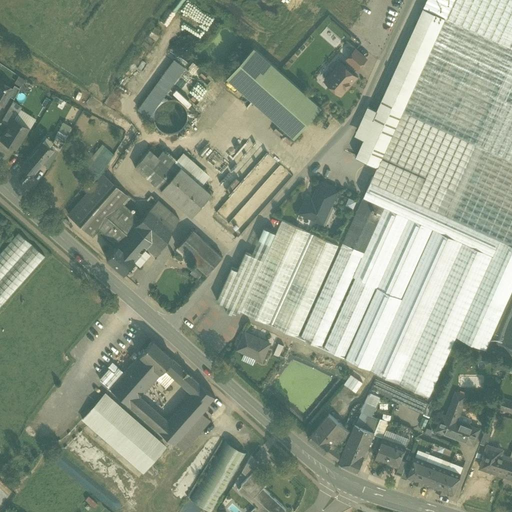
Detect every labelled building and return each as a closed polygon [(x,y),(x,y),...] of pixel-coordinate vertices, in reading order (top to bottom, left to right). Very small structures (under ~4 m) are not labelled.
[(511,0),(426,0),(373,120),(363,116),(355,135),(364,139),(355,157),(377,167),(341,247),(282,220),(276,233),(264,227),(252,255),(246,252),(238,270),(232,267),(217,301),(430,396),(456,337),(486,350),(511,290),(511,0)] [(168,31),(160,25),(146,44),(157,52),(168,37),(166,35),(168,31)] [(227,77),(294,138),(321,108),(254,47),(227,77)] [(347,59),(358,69),(366,59),(355,49),(347,59)] [(325,81),(340,94),(356,76),(341,63),(325,81)] [(15,83),(20,86),(24,80),(19,76),(15,83)] [(0,103),(3,105),(8,96),(13,88),(12,88),(8,85),(4,86),(0,84),(0,103)] [(13,88),(8,96),(13,99),(19,88),(13,85),(12,88),(13,88)] [(170,99),(165,100),(160,102),(156,106),(154,110),(152,115),(153,120),(155,125),(158,129),(162,132),(167,133),(172,133),(177,132),(181,129),(184,125),(186,121),(187,116),(186,111),(183,106),(179,103),(175,100),(170,99)] [(13,119),(14,119),(18,112),(9,106),(1,122),(8,126),(13,119)] [(0,139),(15,148),(26,130),(20,126),(21,124),(14,119),(13,119),(8,126),(0,139)] [(46,158),(51,161),(64,140),(61,138),(64,133),(59,130),(55,138),(53,137),(52,140),(53,141),(51,144),(52,144),(51,149),(46,157),(46,158)] [(42,140),(20,166),(31,176),(42,163),(38,159),(48,146),(44,143),(42,140)] [(248,171),(266,153),(256,142),(237,160),(248,171)] [(101,143),(92,156),(98,161),(108,147),(101,143)] [(51,149),(48,146),(38,159),(42,163),(46,158),(46,157),(51,149)] [(133,167),(190,216),(210,194),(201,185),(174,162),(162,152),(157,158),(148,150),(133,167)] [(267,151),(215,212),(241,233),(292,172),(267,151)] [(209,176),(182,152),(174,162),(201,185),(209,176)] [(91,168),(86,164),(79,171),(84,176),(91,168)] [(119,202),(121,203),(126,196),(103,175),(68,215),(91,235),(97,229),(96,228),(119,202)] [(300,212),(320,221),(324,213),(326,214),(331,203),(337,191),(319,184),(312,200),(310,205),(305,202),(300,212)] [(157,200),(140,219),(116,246),(133,261),(143,249),(146,247),(156,257),(178,219),(157,200)] [(121,203),(119,202),(96,228),(97,229),(116,246),(140,219),(121,203)] [(338,206),(331,203),(326,214),(324,213),(320,221),(329,225),(338,206)] [(188,257),(207,274),(223,257),(192,230),(177,247),(188,257)] [(18,233),(0,252),(0,303),(2,305),(45,257),(18,233)] [(133,261),(116,246),(105,259),(122,274),(133,261)] [(150,255),(143,249),(133,261),(139,266),(150,255)] [(194,266),(189,273),(198,279),(203,273),(194,266)] [(269,343),(245,332),(238,349),(262,359),(269,343)] [(171,358),(151,340),(138,355),(158,373),(162,369),(171,358)] [(284,345),(278,343),(274,354),(279,356),(284,345)] [(133,360),(138,355),(134,351),(129,356),(133,360)] [(159,373),(158,373),(138,355),(133,360),(123,372),(109,388),(130,406),(139,395),(142,393),(155,378),(159,373)] [(186,370),(171,358),(162,369),(173,378),(176,381),(190,393),(199,382),(186,370)] [(107,367),(108,368),(113,372),(118,367),(111,362),(109,364),(107,367)] [(109,388),(123,372),(118,367),(113,372),(108,368),(99,379),(109,388)] [(168,383),(173,378),(162,369),(158,373),(159,373),(155,378),(165,387),(168,383)] [(351,372),(344,383),(356,391),(363,381),(351,372)] [(371,389),(392,399),(396,389),(375,379),(371,389)] [(215,396),(199,382),(190,393),(166,419),(157,430),(173,444),(174,443),(201,412),(215,396)] [(396,389),(392,399),(391,399),(429,417),(434,406),(396,389)] [(466,395),(456,391),(446,416),(443,414),(436,430),(463,440),(469,425),(457,420),(466,395)] [(81,419),(142,473),(166,446),(104,392),(81,419)] [(366,405),(371,407),(376,396),(371,394),(366,405)] [(157,430),(166,419),(159,412),(139,395),(130,406),(157,430)] [(511,401),(503,399),(501,407),(511,411),(511,401)] [(360,412),(355,424),(362,427),(368,414),(361,411),(360,412)] [(210,420),(201,412),(174,443),(183,451),(210,420)] [(308,438),(325,452),(331,445),(336,449),(340,444),(350,431),(329,415),(308,438)] [(355,424),(338,462),(358,470),(378,423),(366,419),(363,427),(362,427),(355,424)] [(479,429),(469,425),(463,440),(473,444),(479,429)] [(480,442),(488,445),(493,428),(487,426),(480,442)] [(67,442),(81,455),(91,444),(77,431),(67,442)] [(382,461),(387,463),(394,442),(383,438),(375,459),(382,461)] [(189,498),(211,511),(246,453),(224,439),(189,498)] [(406,447),(394,442),(387,463),(390,464),(398,467),(398,468),(401,459),(406,447)] [(344,447),(340,444),(336,449),(331,445),(325,452),(337,462),(344,447)] [(498,448),(488,445),(480,468),(504,475),(510,457),(496,453),(498,448)] [(259,462),(251,455),(242,471),(247,475),(259,462)] [(414,480),(419,482),(426,461),(415,457),(410,469),(407,477),(414,480)] [(398,468),(398,467),(395,473),(402,475),(405,467),(407,461),(401,459),(398,468)] [(438,466),(426,461),(419,482),(423,483),(430,486),(438,466)] [(461,471),(463,466),(448,461),(446,466),(461,471)] [(441,490),(449,470),(438,466),(430,486),(437,489),(441,490)] [(410,469),(405,467),(402,475),(401,477),(406,480),(407,477),(410,469)] [(460,474),(449,470),(441,490),(445,492),(452,495),(460,474)] [(269,511),(270,511),(283,511),(286,510),(262,487),(266,484),(263,481),(262,482),(252,473),(240,485),(241,487),(237,491),(253,507),(248,511),(269,511)]
